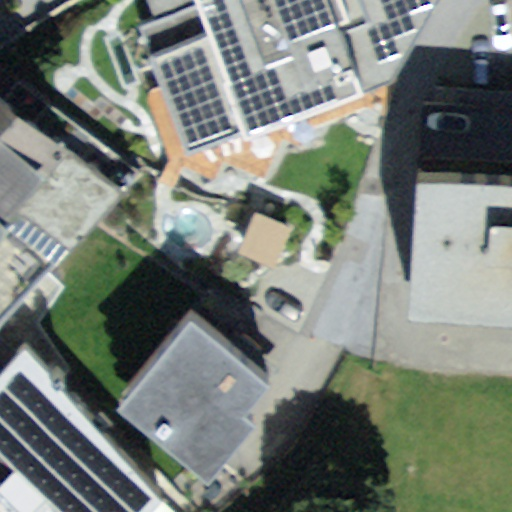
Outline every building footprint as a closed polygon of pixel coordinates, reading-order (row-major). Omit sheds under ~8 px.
[(439,0),(201,0),(144,21),(193,154),(394,80),(439,0)] [(0,315),(90,216),(112,191),(0,90),(0,315)] [(511,177),(414,172),(405,317),(511,323),(511,177)] [(286,229),(254,215),(238,251),(271,265),(286,229)] [(267,371),(195,310),(120,399),(213,478),(260,422),(239,404),(267,371)] [(22,357),(0,380),(0,441),(73,511),(154,511),(169,498),(22,357)] [(0,467),(0,490),(12,479),(0,467)]
